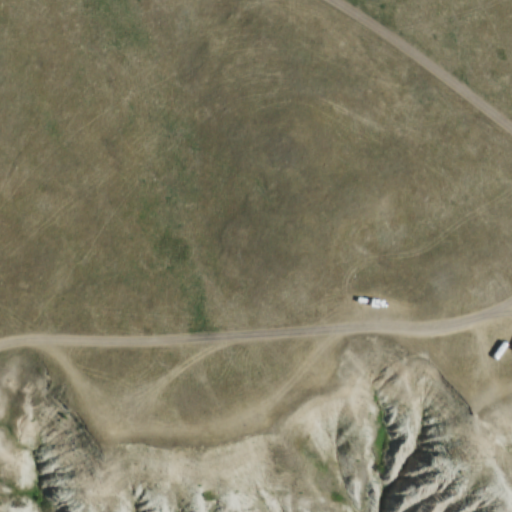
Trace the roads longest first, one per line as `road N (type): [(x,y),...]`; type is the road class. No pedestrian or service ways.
road 1 (track): [(0,334),(399,326),(511,316)]
road 2 (track): [(301,0),(511,143)]
